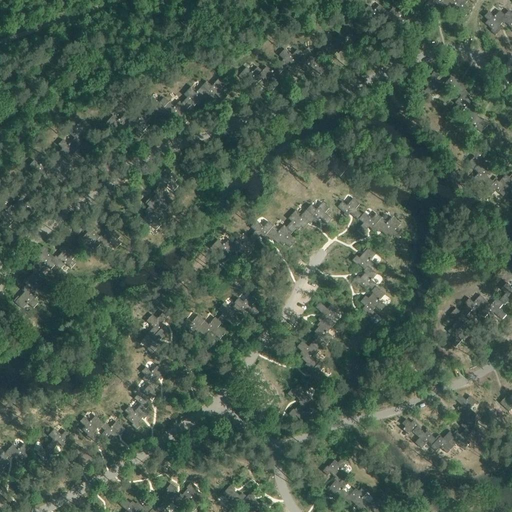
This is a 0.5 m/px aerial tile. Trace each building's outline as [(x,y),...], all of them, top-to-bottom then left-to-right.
[(441,9),(443,7),(440,4),(442,0),(429,0),(424,7),(429,11),(436,3),(438,6),(441,9)] [(442,0),(440,4),(443,7),(445,8),(446,7),(453,13),(455,11),(458,14),(460,12),(465,16),(470,10),(464,5),(467,2),(465,0),(442,0)] [(384,18),(385,16),(388,13),(379,5),(374,11),(368,5),(364,10),(367,14),(365,17),(371,23),(370,24),(375,29),(380,24),(377,22),(382,16),(384,18)] [(413,6),(409,11),(404,16),(408,19),(410,20),(411,19),(416,23),(414,26),(419,31),(424,26),(422,24),(429,18),(425,15),(429,11),(424,7),(419,12),(413,6)] [(393,7),(388,13),(385,16),(390,21),(391,19),(396,24),(394,27),(399,32),(404,27),(402,25),(408,19),(404,16),(409,11),(404,7),(399,13),(393,7)] [(504,16),(504,15),(499,11),(494,17),(489,12),(484,17),(488,20),(485,23),(492,29),(490,31),(496,35),(500,30),(498,28),(502,23),(504,24),(505,23),(505,22),(508,19),(504,16)] [(345,44),(351,49),(356,54),(360,49),(353,42),(358,38),(351,32),(345,39),(339,34),(335,39),(340,44),(341,44),(343,41),(345,43),(345,44)] [(320,50),(314,56),(320,62),(324,57),(327,59),(330,56),(332,57),(338,51),(339,52),(341,50),(338,48),(341,45),(341,44),(340,44),(335,39),(330,44),(324,39),(317,47),(320,50)] [(293,63),(301,54),(297,50),(292,55),(285,49),(279,55),(283,59),(277,66),(282,71),(287,66),(287,65),(289,63),(291,65),(291,66),(294,69),(296,67),(293,63)] [(293,63),(296,67),(298,68),(300,67),(306,73),(308,71),(311,74),(313,72),(318,76),(324,70),(317,65),(320,62),(314,56),(312,54),(307,59),(301,54),(293,63)] [(258,75),(262,79),(263,80),(265,79),(270,83),(267,86),(272,91),(277,86),(276,84),(282,78),(279,75),(282,71),(277,66),(272,72),(266,66),(262,71),(258,75)] [(258,75),(262,71),(257,67),(252,72),(246,67),(238,76),(243,81),(244,79),(250,84),(247,87),(252,91),(257,86),(256,85),(262,79),(258,75)] [(460,95),(465,90),(468,86),(463,82),(462,83),(457,78),(459,76),(454,71),(449,76),(451,77),(444,84),(448,87),(444,91),(449,96),(454,90),(460,95)] [(448,87),(444,84),(443,83),(442,84),(436,79),(439,77),(434,72),(429,77),(430,78),(424,85),(427,88),(424,91),(424,92),(427,95),(429,96),(434,91),(440,96),(444,91),(448,87)] [(227,96),(220,90),(225,85),(218,79),(211,86),(206,81),(202,86),(207,92),(208,91),(210,89),(212,91),(223,101),(227,96)] [(424,92),(424,91),(423,90),(421,92),(416,87),(418,84),(412,79),(408,84),(410,86),(405,92),(408,95),(403,99),(409,104),(414,98),(420,104),(427,95),(424,92)] [(198,105),(202,100),(204,98),(206,100),(208,98),(205,95),(208,92),(208,91),(207,92),(202,86),(197,92),(191,86),(184,95),(187,98),(181,104),(187,109),(191,104),(194,106),(197,103),(198,105)] [(470,114),(475,109),(479,105),(474,101),(472,102),(467,97),(469,95),(465,90),(460,95),(461,96),(455,103),(458,106),(454,110),(459,114),(464,109),(470,114)] [(160,111),(168,102),(164,98),(159,103),(152,96),(146,103),(150,107),(144,114),(149,119),(154,113),(156,111),(158,113),(158,114),(161,117),(163,114),(160,111)] [(160,111),(163,114),(165,116),(166,114),(173,121),(175,119),(178,122),(180,119),(185,124),(191,118),(184,112),(187,109),(181,104),(179,101),(174,107),(168,102),(160,111)] [(480,113),(475,109),(470,114),(471,115),(465,122),(468,124),(465,128),(470,133),(475,127),(480,133),(482,131),(489,124),(484,119),(483,121),(477,116),(480,113)] [(125,123),(129,126),(130,128),(132,126),(137,131),(135,134),(140,138),(144,133),(143,132),(149,125),(146,122),(149,119),(144,114),(139,119),(133,114),(129,119),(125,123)] [(113,115),(105,124),(110,128),(111,127),(117,132),(114,134),(119,139),(124,134),(123,133),(129,126),(125,123),(129,119),(124,115),(119,120),(113,115)] [(78,144),(79,144),(83,139),(80,137),(85,131),(87,133),(91,128),(82,120),(77,125),(71,120),(67,125),(71,129),(68,132),(75,138),(73,139),(78,144)] [(70,164),(70,163),(74,159),(72,156),(77,151),(78,152),(83,147),(79,144),(78,144),(73,139),(68,145),(63,140),(58,145),(62,148),(59,152),(66,158),(65,159),(70,164)] [(487,169),(487,170),(490,166),(482,159),(484,157),(486,159),(487,157),(483,153),(481,154),(474,148),(469,153),(474,157),(467,164),(474,169),(478,164),(485,171),(487,169)] [(37,178),(36,179),(41,184),(46,179),(43,176),(48,171),(49,173),(51,171),(50,171),(53,168),(49,164),(50,164),(45,159),(40,165),(34,160),(29,165),(33,169),(30,172),(37,178)] [(50,171),(51,171),(57,177),(56,178),(61,183),(66,178),(63,176),(68,170),(69,172),(74,167),(70,163),(70,164),(65,159),(60,164),(54,159),(50,164),(49,164),(53,168),(50,171)] [(491,174),(487,170),(487,169),(485,171),(478,164),(474,169),(478,173),(471,181),(478,186),(482,182),(489,188),(493,183),(492,181),(488,178),(486,176),(488,174),(490,175),(491,174)] [(165,175),(160,180),(158,179),(154,184),(158,187),(163,192),(168,186),(174,191),(178,186),(174,183),(177,180),(171,173),(172,172),(167,167),(162,172),(165,175)] [(511,173),(509,177),(508,177),(510,179),(503,186),(509,191),(511,186),(511,173)] [(503,197),(509,191),(503,186),(510,179),(508,177),(509,177),(505,174),(500,180),(501,180),(499,182),(496,180),(498,179),(496,177),(492,181),(493,183),(489,188),(487,190),(492,195),(496,190),(503,197)] [(162,193),(163,192),(158,187),(153,192),(156,194),(151,200),(150,198),(145,203),(149,207),(154,212),(159,206),(165,211),(170,206),(166,202),(169,199),(162,193)] [(24,215),(22,218),(28,223),(32,218),(30,216),(35,210),(32,207),(37,203),(31,198),(26,204),(20,198),(13,207),(12,207),(16,210),(17,212),(19,210),(24,215)] [(357,220),(361,216),(354,210),(358,205),(352,199),(345,207),(341,203),(336,208),(344,214),(342,216),(347,220),(348,218),(347,217),(349,214),(357,221),(358,220),(357,220)] [(311,221),(314,224),(317,220),(316,220),(318,217),(326,224),(331,219),(324,213),(328,208),(321,202),(315,209),(310,205),(305,210),(314,218),(311,221)] [(0,219),(4,223),(1,225),(6,230),(11,225),(10,224),(16,217),(13,214),(16,210),(12,207),(13,207),(11,206),(6,211),(0,206),(0,219)] [(153,212),(154,212),(149,207),(145,211),(147,214),(142,219),(141,218),(136,223),(145,231),(151,225),(156,230),(161,225),(157,222),(160,219),(153,212)] [(284,227),(290,233),(295,228),(297,230),(300,227),(302,228),(308,222),(310,223),(311,221),(314,218),(305,210),(300,215),(294,210),(287,218),(290,221),(285,227),(284,227)] [(373,234),(375,231),(372,228),(380,218),(375,214),(370,220),(363,213),(361,216),(357,220),(358,220),(362,224),(356,231),(361,236),(368,228),(370,230),(370,231),(373,234)] [(372,228),(375,231),(377,233),(379,231),(386,237),(387,235),(391,238),(393,236),(398,240),(403,234),(397,228),(399,225),(391,218),(386,223),(380,218),(372,228)] [(247,238),(252,243),(259,235),(261,237),(264,240),(267,238),(263,235),(272,225),(267,221),(262,227),(255,220),(249,227),(254,231),(247,238)] [(96,249),(100,245),(96,241),(100,237),(93,231),(94,230),(89,225),(85,230),(87,233),(82,238),(81,236),(76,241),(85,250),(90,244),(96,249)] [(101,236),(100,237),(96,241),(100,245),(105,249),(110,243),(116,249),(121,244),(117,240),(120,237),(113,231),(114,229),(109,225),(105,230),(107,232),(102,237),(101,236)] [(263,235),(267,238),(269,240),(270,238),(277,244),(278,242),(282,245),(284,243),(289,247),(294,241),(288,236),(290,233),(284,227),(285,227),(282,225),(277,231),(272,225),(263,235)] [(249,246),(252,243),(247,238),(242,243),(236,238),(232,243),(228,247),(232,250),(233,252),(235,250),(240,255),(238,258),(243,262),(247,257),(246,256),(252,249),(249,246)] [(228,247),(232,243),(227,239),(222,244),(216,239),(208,248),(213,253),(215,251),(220,256),(217,258),(222,263),(227,258),(226,257),(232,250),(228,247)] [(51,261),(55,265),(60,270),(65,264),(71,269),(75,264),(72,260),(75,257),(68,251),(69,250),(64,245),(59,250),(62,253),(57,258),(55,256),(54,258),(51,261)] [(369,265),(373,269),(377,265),(372,260),(377,254),(368,245),(363,250),(365,252),(360,257),(358,255),(353,260),(358,264),(359,263),(365,269),(369,265)] [(51,270),(55,265),(51,261),(54,258),(48,252),(49,251),(44,246),(39,251),(42,253),(37,259),(35,257),(31,262),(35,266),(40,270),(45,265),(51,270)] [(369,265),(365,269),(364,271),(366,272),(361,277),(358,275),(354,280),(359,285),(360,283),(367,290),(370,286),(373,290),(376,286),(377,286),(378,285),(372,280),(378,274),(373,269),(369,265)] [(39,271),(40,270),(35,266),(30,270),(33,273),(28,278),(27,277),(22,282),(26,285),(31,290),(36,284),(42,289),(47,284),(43,281),(46,277),(39,271)] [(506,294),(500,300),(500,301),(504,304),(505,305),(510,300),(510,299),(511,298),(511,297),(511,287),(507,283),(501,289),(506,294)] [(31,290),(26,285),(22,290),(24,292),(19,298),(18,296),(13,301),(22,309),(28,304),(33,309),(38,304),(34,300),(37,297),(30,291),(31,290)] [(376,286),(373,290),(372,291),(373,293),(369,298),(366,295),(360,301),(365,306),(367,303),(373,308),(373,309),(376,306),(381,311),(386,305),(380,300),(385,294),(377,286),(376,286)] [(485,317),(488,314),(489,313),(482,306),(487,301),(481,295),(474,302),(470,298),(465,304),(467,306),(472,310),(471,312),(475,316),(477,314),(475,313),(477,310),(480,312),(479,312),(485,317)] [(238,311),(239,312),(244,317),(246,315),(244,313),(246,311),(254,319),(259,314),(252,307),(256,302),(250,296),(243,303),(239,299),(234,304),(235,305),(240,310),(238,311)] [(491,305),(487,301),(482,306),(489,313),(488,314),(492,318),(494,317),(492,315),(494,313),(502,320),(507,315),(500,308),(504,304),(500,301),(500,300),(498,298),(491,305)] [(223,314),(217,320),(216,321),(220,324),(221,325),(229,318),(231,320),(229,321),(231,323),(235,318),(234,317),(239,312),(238,311),(240,310),(235,305),(231,309),(224,303),(218,309),(223,314)] [(323,320),(333,328),(337,323),(332,318),(338,311),(332,305),(327,310),(320,303),(316,308),(323,315),(321,317),(318,321),(320,323),(321,323),(323,320)] [(367,303),(365,306),(362,309),(365,311),(361,316),(366,320),(369,317),(371,319),(377,313),(372,309),(373,309),(373,308),(367,303)] [(467,316),(471,312),(472,310),(467,306),(461,312),(457,308),(451,314),(458,321),(454,325),(459,330),(465,323),(467,324),(471,320),(469,318),(468,320),(465,318),(467,315),(467,316)] [(153,327),(149,332),(154,336),(161,329),(162,331),(166,326),(165,325),(163,326),(161,324),(168,317),(164,312),(157,319),(152,314),(146,320),(153,327)] [(201,337),(204,334),(206,333),(198,326),(203,321),(197,315),(190,322),(186,318),(181,323),(188,330),(187,331),(192,336),(193,334),(191,332),(194,330),(201,337)] [(208,325),(203,321),(198,326),(206,333),(204,334),(209,338),(210,337),(209,335),(211,333),(218,340),(223,335),(216,329),(220,324),(216,321),(217,320),(214,318),(208,325)] [(315,340),(311,345),(317,350),(323,344),(326,347),(333,338),(328,333),(333,328),(323,320),(321,323),(320,323),(318,325),(320,326),(314,333),(316,335),(313,338),(315,340)] [(454,325),(448,331),(455,338),(451,342),(456,347),(463,340),(464,341),(469,337),(467,335),(465,336),(463,335),(470,327),(467,324),(465,323),(459,330),(454,325)] [(165,334),(162,331),(161,329),(154,336),(149,332),(143,337),(150,344),(146,348),(151,353),(157,346),(159,348),(163,343),(162,342),(160,343),(158,341),(165,334)] [(306,367),(308,369),(312,372),(320,363),(315,358),(320,352),(317,350),(311,345),(308,348),(302,342),(297,348),(302,352),(300,355),(303,358),(301,360),(308,366),(306,367)] [(325,367),(320,363),(312,372),(308,369),(306,371),(310,374),(312,376),(305,384),(311,388),(317,381),(322,385),(328,379),(320,372),(325,367)] [(149,385),(148,386),(153,391),(153,390),(157,385),(155,383),(160,378),(161,379),(166,374),(156,366),(151,372),(145,367),(141,372),(145,375),(142,379),(149,385)] [(298,404),(300,405),(304,408),(307,404),(312,399),(306,394),(311,388),(305,384),(302,387),(299,384),(293,391),(292,390),(287,395),(292,400),(295,397),(300,402),(298,404)] [(157,394),(153,390),(153,391),(148,386),(143,392),(137,387),(133,392),(137,395),(134,398),(141,405),(140,406),(145,410),(149,405),(146,403),(151,397),(153,399),(157,394)] [(511,393),(507,399),(505,398),(504,400),(503,400),(500,403),(509,412),(511,408),(511,393)] [(456,409),(461,413),(462,412),(469,418),(474,414),(470,409),(477,402),(470,396),(466,401),(459,394),(454,399),(460,404),(462,406),(460,408),(458,407),(456,409)] [(304,408),(300,405),(294,411),(293,410),(288,416),(293,420),(296,417),(301,422),(300,424),(305,428),(313,419),(307,414),(312,408),(307,404),(304,408)] [(149,413),(145,410),(140,406),(135,411),(129,406),(124,411),(128,415),(125,418),(132,424),(131,425),(136,430),(141,425),(138,422),(143,417),(145,418),(149,413)] [(480,419),(474,414),(469,418),(462,412),(461,413),(462,414),(460,416),(466,422),(463,425),(462,424),(460,425),(465,430),(466,429),(470,433),(472,435),(477,431),(473,426),(480,419)] [(103,425),(94,416),(89,422),(83,417),(78,422),(83,426),(80,429),(86,435),(83,437),(88,442),(94,436),(91,433),(96,428),(98,430),(99,429),(103,425)] [(410,426),(412,429),(417,424),(413,421),(411,423),(406,419),(402,424),(407,429),(410,426)] [(104,423),(103,425),(99,429),(103,432),(100,435),(106,441),(105,443),(110,447),(115,442),(112,440),(117,435),(119,437),(124,432),(115,423),(109,429),(104,423)] [(417,424),(412,429),(419,436),(414,441),(421,447),(427,440),(431,444),(436,440),(435,439),(430,434),(431,433),(427,428),(425,430),(427,432),(425,434),(417,427),(419,426),(417,424)] [(47,447),(51,451),(58,443),(61,445),(59,447),(61,448),(66,443),(65,441),(70,435),(65,431),(61,435),(54,428),(48,435),(53,439),(46,446),(47,447)] [(457,430),(453,434),(452,435),(453,436),(446,443),(451,448),(455,444),(462,450),(468,444),(464,440),(470,433),(466,429),(465,430),(459,435),(457,433),(459,431),(457,430)] [(439,435),(435,439),(436,440),(431,444),(429,446),(434,451),(438,447),(445,454),(451,448),(446,443),(453,436),(452,435),(453,434),(450,431),(443,439),(440,437),(441,436),(439,435)] [(17,461),(14,464),(20,469),(25,464),(23,462),(28,456),(25,453),(29,448),(24,444),(19,449),(13,444),(5,453),(8,456),(10,458),(11,456),(17,461)] [(51,451),(47,447),(44,450),(41,447),(36,453),(40,457),(40,458),(45,463),(50,458),(48,455),(51,451)] [(0,474),(3,471),(2,470),(8,463),(5,460),(8,456),(5,453),(4,452),(0,455),(0,474)] [(331,481),(333,482),(337,484),(339,480),(340,480),(343,474),(337,470),(341,464),(335,460),(332,464),(329,462),(324,470),(322,469),(319,475),(324,478),(326,475),(332,479),(331,481)] [(345,483),(340,480),(339,480),(337,484),(333,482),(328,490),(327,489),(323,494),(329,498),(331,495),(337,499),(335,501),(341,504),(344,500),(347,494),(341,490),(345,483)] [(186,498),(182,502),(187,506),(192,501),(198,506),(206,496),(201,492),(200,494),(194,489),(197,486),(191,482),(187,487),(188,488),(182,495),(186,498)] [(165,500),(162,503),(167,508),(172,502),(178,507),(182,502),(186,498),(182,495),(181,493),(179,495),(174,491),(176,488),(171,483),(167,489),(168,490),(162,497),(165,500)] [(362,510),(365,505),(364,505),(368,499),(362,495),(366,489),(360,485),(357,489),(354,487),(349,495),(347,494),(344,500),(349,503),(351,500),(357,504),(356,506),(362,510)] [(242,503),(246,498),(242,494),(239,496),(234,492),(235,490),(230,486),(222,495),(228,500),(223,506),(228,510),(232,507),(235,509),(241,502),(242,503)] [(364,505),(365,505),(370,508),(372,505),(378,509),(377,511),(378,511),(384,511),(389,505),(383,500),(387,494),(381,490),(378,495),(374,492),(369,500),(368,499),(364,505)] [(244,511),(259,511),(261,510),(262,511),(267,506),(261,502),(259,504),(254,500),(255,498),(250,494),(246,498),(242,503),(248,508),(244,511)] [(150,511),(152,511),(148,508),(146,506),(144,508),(138,502),(136,504),(133,502),(131,504),(125,500),(120,506),(127,511),(126,511),(150,511)] [(152,511),(150,511),(163,511),(167,508),(162,503),(155,511),(153,509),(150,506),(148,508),(152,511)]
